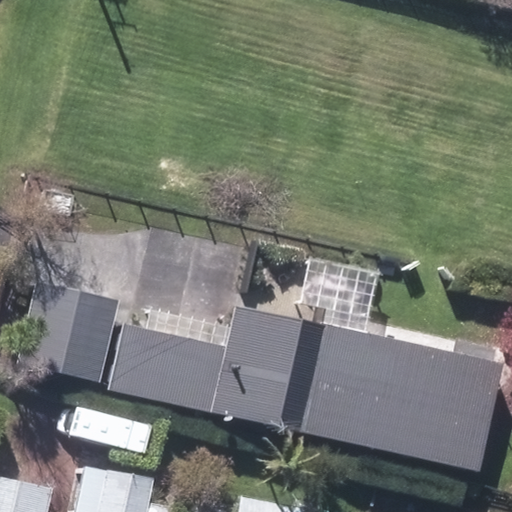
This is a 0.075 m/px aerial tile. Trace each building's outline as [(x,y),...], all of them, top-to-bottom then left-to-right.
[(300,252),(287,311),(372,330),(385,271),(300,252)] [(17,371),(97,387),(115,306),(35,288),(17,371)] [(104,394),(477,479),(500,373),(229,312),(226,322),(147,305),(140,337),(118,331),(104,394)] [(286,511),(238,503),(235,511),(159,511),(146,509),(150,487),(79,472),(70,511),(286,511)] [(0,511),(42,511),(46,492),(0,482),(0,511)]
